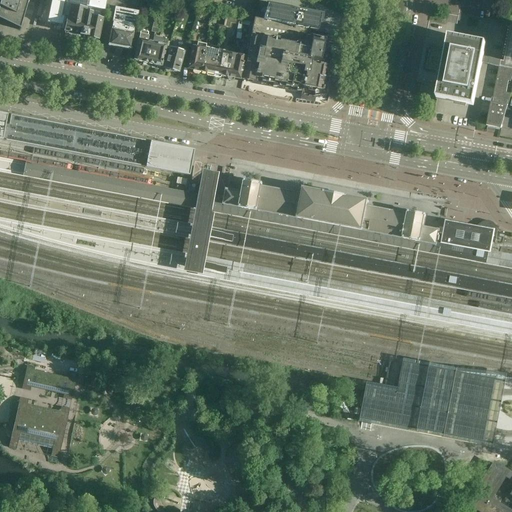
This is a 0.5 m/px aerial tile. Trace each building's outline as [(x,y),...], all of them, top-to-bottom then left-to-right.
[(20,28),(22,21),(28,0),(0,0),(0,3),(0,19),(3,19),(3,20),(20,28)] [(65,32),(64,36),(79,39),(80,36),(86,38),(89,39),(89,40),(90,42),(93,43),(95,41),(95,40),(98,41),(102,20),(101,20),(103,11),(104,11),(105,0),(51,0),(47,23),(56,25),(59,29),(65,30),(64,32),(65,32)] [(262,21),(309,30),(317,31),(318,25),(320,25),(322,14),(297,10),(297,11),(265,5),(262,20),(262,21)] [(121,51),(122,48),(130,50),(136,22),(138,12),(115,8),(112,22),(108,46),(118,48),(117,51),(121,51)] [(495,84),(495,85),(487,130),(488,125),(501,128),(511,94),(510,94),(506,93),(508,82),(509,82),(510,82),(511,77),(511,14),(509,14),(500,61),(499,68),(496,80),(494,80),(493,84),(495,84)] [(262,20),(259,19),(254,18),(242,81),(254,83),(260,85),(266,86),(271,88),(278,88),(283,90),(284,90),(284,89),(292,88),(292,87),(297,87),(299,87),(300,97),(306,98),(324,96),(332,51),(322,48),(324,41),(308,38),(309,30),(262,21),(262,20)] [(133,61),(147,64),(153,38),(139,35),(133,61)] [(473,107),(482,64),(483,58),(486,45),(449,37),(436,100),(473,107)] [(153,38),(147,64),(161,67),(167,41),(153,38)] [(196,48),(191,47),(188,47),(185,61),(189,61),(187,70),(192,71),(193,74),(198,75),(200,72),(205,50),(206,45),(197,43),(196,48)] [(218,53),(213,77),(219,79),(220,76),(226,78),(231,51),(232,50),(219,47),(218,53)] [(169,50),(164,69),(177,73),(183,53),(169,50)] [(213,77),(218,53),(205,50),(200,72),(206,74),(207,76),(213,77)] [(244,58),(239,57),(240,52),(231,51),(226,78),(227,78),(228,80),(232,81),(234,79),(239,80),(244,58)] [(189,176),(190,159),(175,158),(177,148),(14,117),(10,116),(8,125),(6,125),(7,115),(0,113),(0,140),(177,174),(189,176)] [(197,152),(177,148),(175,158),(190,159),(189,176),(192,177),(197,152)] [(201,276),(219,177),(203,173),(184,273),(201,276)] [(407,215),(367,207),(367,203),(368,203),(368,201),(366,200),(366,201),(347,197),(345,197),(326,193),(323,192),(323,193),(305,189),(303,189),(302,191),(303,191),(302,195),(261,187),(261,186),(262,187),(262,184),(260,184),(247,182),(247,181),(244,181),(244,183),(242,193),(241,193),(229,191),(228,191),(228,190),(226,190),(226,192),(224,203),(223,203),(223,205),(225,205),(239,208),(241,208),(255,211),(257,211),(297,219),(299,219),(360,231),(362,231),(402,239),(404,239),(418,242),(420,243),(420,242),(435,245),(436,246),(437,244),(436,244),(438,232),(439,232),(439,231),(437,230),(436,230),(424,228),(422,228),(424,218),(425,218),(425,215),(423,215),(410,213),(410,212),(407,212),(407,214),(407,215)] [(475,234),(476,234),(476,235),(477,235),(478,235),(488,237),(489,237),(490,238),(491,238),(492,239),(493,240),(494,241),(495,242),(495,243),(497,233),(497,232),(497,231),(497,230),(497,229),(497,228),(496,227),(496,226),(495,225),(494,224),(493,223),(492,223),(491,222),(490,222),(489,222),(488,221),(487,221),(486,221),(485,222),(484,222),(483,222),(482,223),(475,228),(474,229),(474,230),(474,231),(474,232),(474,233),(475,234)] [(467,377),(403,363),(398,392),(367,385),(359,426),(390,431),(431,438),(494,449),(497,432),(499,423),(503,399),(504,396),(504,392),(506,382),(507,380),(467,377)] [(33,374),(33,373),(33,372),(27,371),(23,385),(30,386),(33,374)] [(63,383),(64,379),(37,373),(34,387),(61,393),(63,383)] [(71,395),(74,382),(68,380),(64,394),(71,395)] [(67,415),(19,404),(13,432),(10,446),(17,447),(18,442),(52,450),(51,455),(57,457),(67,415)] [(511,511),(511,474),(495,464),(470,505),(481,511),(511,511)]
